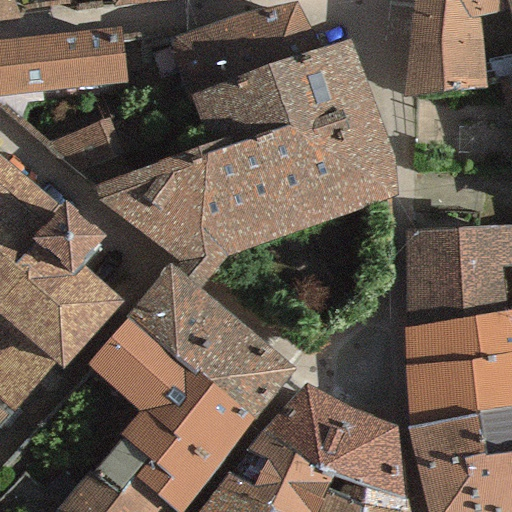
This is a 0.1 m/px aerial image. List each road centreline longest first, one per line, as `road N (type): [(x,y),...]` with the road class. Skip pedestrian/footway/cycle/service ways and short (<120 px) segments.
road 1 (residential): [(386,395),(401,182),(383,56),(387,0)]
road 2 (residential): [(0,131),(307,364)]
road 3 (residential): [(269,0),(0,34)]
road 4 (residential): [(187,511),(307,364)]
road 5 (residential): [(386,395),(415,511)]
